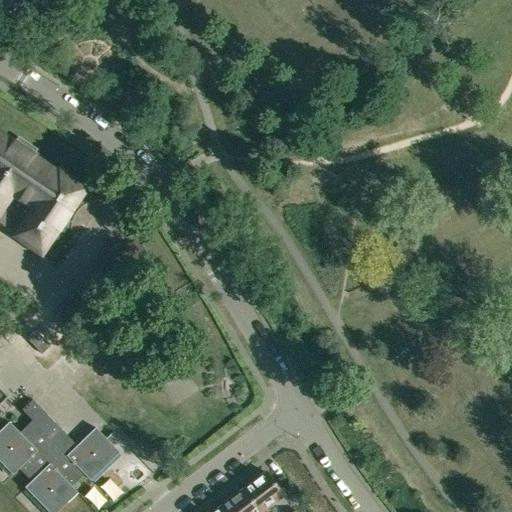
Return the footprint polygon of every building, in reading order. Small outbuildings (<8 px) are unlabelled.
[(5,0),(18,12),(30,0),(5,0)] [(0,223),(16,235),(15,237),(42,255),(86,190),(59,171),(57,174),(0,135),(0,223)] [(51,346),(35,331),(27,339),(42,355),(51,346)] [(0,406),(9,398),(0,389),(0,406)] [(9,423),(0,432),(0,461),(13,475),(12,475),(13,476),(19,470),(31,483),(25,489),(26,490),(27,489),(49,511),(58,511),(77,494),(71,487),(84,475),(90,482),(91,481),(90,480),(118,454),(119,454),(95,429),(74,450),(70,446),(73,443),(67,437),(64,440),(57,433),(60,430),(32,401),(22,411),(32,422),(20,434),(9,423)] [(266,474),(244,492),(259,511),(261,511),(282,496),(266,474)] [(221,509),(223,511),(259,511),(244,492),(221,509)]
